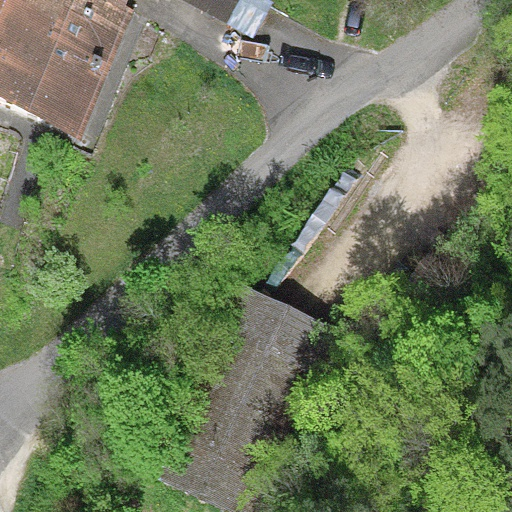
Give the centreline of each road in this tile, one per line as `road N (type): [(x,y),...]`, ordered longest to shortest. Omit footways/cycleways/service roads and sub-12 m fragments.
road 1 (track): [(0,422),(107,357),(264,183),(477,0)]
road 2 (track): [(338,117),(381,0)]
